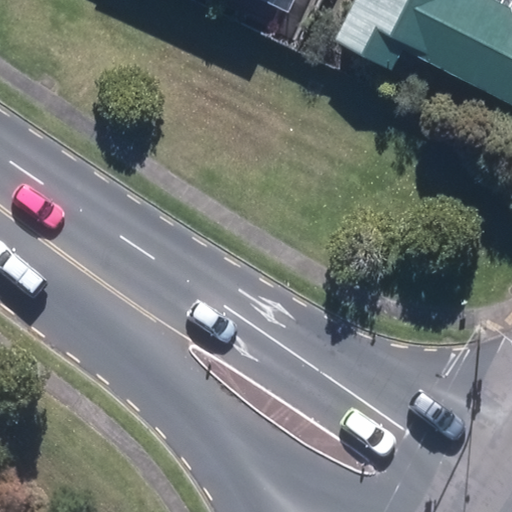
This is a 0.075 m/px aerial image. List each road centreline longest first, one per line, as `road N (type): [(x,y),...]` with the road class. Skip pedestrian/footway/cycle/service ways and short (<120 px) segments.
road 1 (secondary): [(147,314),(222,332),(292,365),(384,443),(407,499)]
road 2 (secondary): [(0,206),(147,314)]
road 3 (secondary): [(407,499),(353,490),(238,437)]
road 4 (secondary): [(238,437),(188,381),(147,314)]
